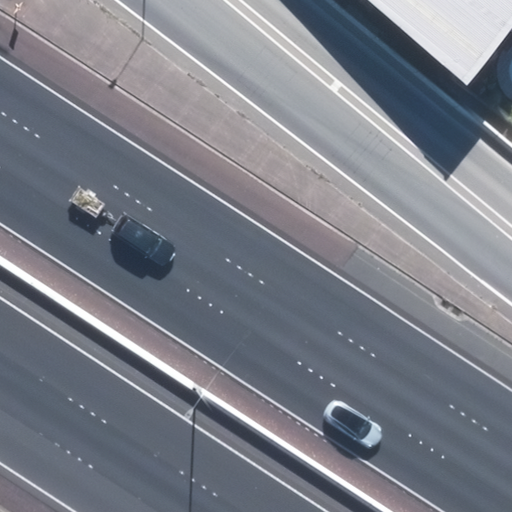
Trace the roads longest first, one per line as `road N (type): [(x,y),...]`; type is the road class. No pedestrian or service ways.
road 1 (motorway): [(0,109),(511,443)]
road 2 (motorway): [(159,0),(511,274)]
road 3 (motorway): [(147,511),(0,416)]
